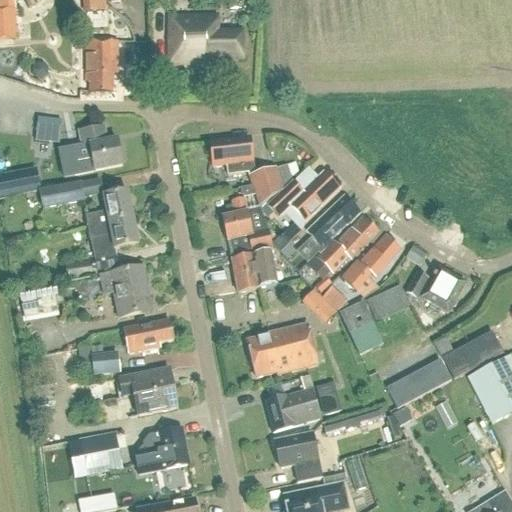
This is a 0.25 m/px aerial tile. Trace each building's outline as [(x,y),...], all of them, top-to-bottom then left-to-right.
[(106,12),(103,0),(81,0),(84,15),(106,12)] [(13,1),(0,1),(0,11),(13,11),(13,1)] [(242,34),(218,35),(218,18),(169,19),(168,44),(169,68),(206,67),(205,61),(217,61),(217,62),(243,61),(242,34)] [(89,85),(89,96),(111,96),(111,69),(117,69),(117,45),(85,45),(85,85),(89,85)] [(34,143),(59,146),(61,122),(37,120),(34,143)] [(71,166),(74,179),(122,169),(117,142),(106,144),(103,128),(79,133),(83,150),(89,149),(92,162),(71,166)] [(253,178),(251,165),(249,141),(210,145),(213,170),(226,168),(227,179),(248,176),(248,179),(253,178)] [(259,209),(283,193),(275,170),(253,178),(248,179),(251,188),(259,209)] [(5,197),(37,190),(34,173),(1,180),(5,197)] [(322,176),(289,207),(305,224),(338,192),(322,176)] [(88,203),(87,200),(103,196),(100,182),(84,185),(84,184),(38,193),(42,212),(88,203)] [(270,219),(279,212),(281,214),(300,194),(292,185),(283,193),(271,204),(272,204),(264,212),(270,219)] [(221,220),(226,244),(252,239),(257,238),(268,235),(259,209),(251,188),(239,191),(240,197),(245,200),(243,200),(243,202),(242,202),(240,202),(232,204),(235,217),(221,220)] [(85,219),(87,230),(133,221),(128,195),(103,200),(106,214),(85,219)] [(306,234),(323,252),(330,245),(329,244),(359,215),(344,199),(306,234)] [(317,263),(332,277),(348,261),(350,263),(378,234),(363,220),(336,248),(333,246),(317,263)] [(97,280),(96,273),(117,269),(114,252),(138,247),(133,221),(87,230),(93,260),(64,266),(68,285),(97,280)] [(270,247),(278,255),(280,256),(284,251),(283,250),(300,234),(296,230),(282,243),(278,240),(270,247)] [(400,252),(384,238),(359,268),(356,265),(341,282),(355,295),(371,277),(376,281),(400,252)] [(250,256),(270,251),(268,239),(247,243),(250,256)] [(405,260),(419,269),(426,258),(412,249),(405,260)] [(231,262),(238,295),(277,288),(270,255),(253,258),(231,262)] [(417,277),(405,296),(417,302),(419,298),(421,299),(420,300),(448,316),(465,286),(438,270),(430,284),(417,277)] [(143,271),(100,279),(103,297),(113,295),(118,320),(151,314),(143,271)] [(325,280),(314,289),(320,296),(330,287),(325,280)] [(375,324),(409,309),(399,289),(365,303),(375,324)] [(346,304),(331,290),(322,300),(337,314),(346,304)] [(34,295),(20,298),(23,317),(38,314),(34,295)] [(362,305),(338,316),(358,358),(382,348),(362,305)] [(168,323),(123,332),(128,358),(159,351),(158,347),(173,343),(168,323)] [(268,337),(269,339),(247,345),(256,381),(277,376),(277,378),(317,368),(306,327),(268,337)] [(491,335),(454,355),(446,341),(434,347),(441,361),(453,382),(502,356),(491,335)] [(89,349),(93,379),(119,376),(117,355),(98,357),(97,348),(89,349)] [(466,378),(490,428),(511,416),(511,363),(509,356),(466,378)] [(396,413),(450,384),(439,363),(385,392),(396,413)] [(169,371),(119,382),(123,401),(134,398),(139,419),(177,411),(169,371)] [(264,406),(273,436),(319,422),(307,379),(301,381),(304,395),(264,406)] [(52,390),(34,392),(38,412),(56,410),(52,390)] [(325,441),(385,422),(382,411),(322,431),(325,441)] [(188,468),(181,432),(149,439),(149,440),(133,457),(138,478),(156,474),(188,468)] [(114,436),(79,443),(86,479),(121,472),(114,436)] [(312,436),(274,444),(280,472),(294,469),(298,486),(321,481),(312,436)] [(347,511),(343,487),(284,499),(286,511),(347,511)] [(511,511),(511,507),(505,496),(486,507),(489,511),(511,511)] [(100,511),(98,499),(77,503),(78,511),(100,511)] [(196,511),(195,502),(139,511),(196,511)]
